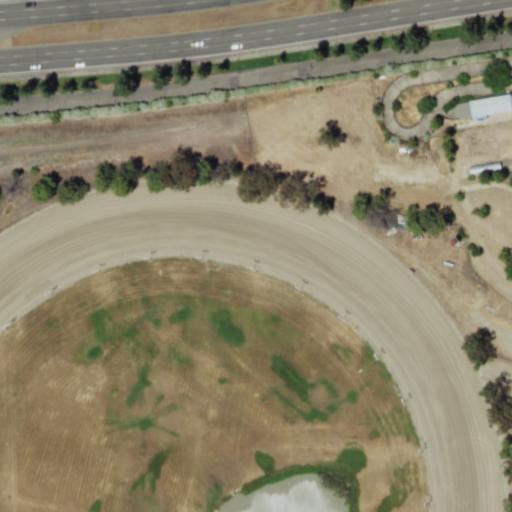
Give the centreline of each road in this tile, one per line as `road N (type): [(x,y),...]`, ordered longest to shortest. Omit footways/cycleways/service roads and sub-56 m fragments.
road 1 (primary): [(0,62),(198,46),(487,0)]
road 2 (primary): [(203,0),(0,17)]
